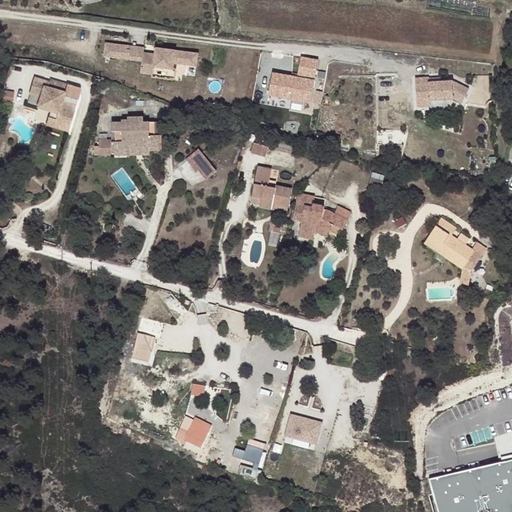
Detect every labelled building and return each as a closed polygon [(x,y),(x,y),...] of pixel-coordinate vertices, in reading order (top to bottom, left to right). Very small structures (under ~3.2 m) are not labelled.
[(133,44),(112,41),(111,54),(136,58),(137,49),(133,49),(133,44)] [(133,49),(137,49),(136,58),(149,59),(150,51),(151,47),(133,44),(133,49)] [(150,51),(149,59),(147,71),(160,73),(161,65),(179,68),(180,61),(203,64),(204,51),(162,46),(162,53),(157,52),(150,51)] [(271,96),(314,103),(321,58),(303,55),(300,75),(275,71),(271,96)] [(436,74),(422,75),(423,96),(437,95),(437,96),(460,95),(469,99),(475,86),(459,78),(436,79),(436,74)] [(26,112),(38,116),(61,123),(65,111),(50,107),(53,97),(36,92),(38,87),(23,82),(18,98),(29,102),(26,112)] [(437,95),(423,96),(424,103),(437,103),(437,96),(437,95)] [(113,130),(113,139),(134,140),(133,135),(165,136),(166,127),(154,127),(154,113),(147,113),(147,107),(130,107),(130,109),(124,109),(124,113),(113,113),(112,120),(126,119),(125,128),(113,129),(113,130)] [(61,123),(38,116),(34,129),(57,136),(61,123)] [(125,128),(126,119),(112,120),(113,129),(125,128)] [(113,139),(113,130),(102,130),(102,146),(113,146),(113,139)] [(134,140),(113,139),(113,146),(150,146),(150,140),(165,140),(165,136),(133,135),(134,140)] [(269,145),(254,140),(251,151),(265,155),(269,145)] [(207,180),(219,170),(202,148),(189,157),(207,180)] [(270,174),(256,170),(249,190),(259,193),(256,199),(256,201),(272,207),(275,198),(287,202),(292,186),(276,180),(274,185),(267,183),(270,174)] [(381,176),(369,172),(364,187),(377,190),(381,176)] [(256,199),(259,193),(249,190),(247,196),(256,199)] [(287,202),(275,198),(272,207),(283,211),(287,202)] [(300,219),(297,227),(305,229),(306,227),(305,203),(295,201),(290,215),(300,219)] [(310,204),(305,203),(306,227),(305,229),(311,231),(312,225),(326,231),(329,225),(339,230),(345,219),(332,212),(323,207),(324,204),(312,201),(310,204)] [(335,205),(332,212),(345,219),(348,212),(335,205)] [(441,222),(425,243),(449,260),(446,264),(459,274),(472,256),(469,254),(463,250),(454,243),(449,240),(455,232),(441,222)] [(326,231),(312,225),(311,231),(324,238),(326,234),(335,238),(339,230),(329,225),(326,231)] [(305,229),(297,227),(295,234),(300,235),(305,229)] [(454,243),(463,250),(468,242),(459,236),(454,243)] [(449,260),(425,243),(422,247),(446,264),(449,260)] [(472,256),(459,274),(456,288),(467,289),(469,275),(485,252),(475,245),(469,254),(472,256)] [(155,339),(138,334),(132,358),(149,363),(155,339)] [(206,388),(193,386),(191,398),(204,400),(206,388)] [(286,439),(318,448),(323,426),(292,417),(286,439)] [(213,429),(187,418),(178,438),(204,450),(213,429)] [(511,459),(511,431),(493,437),(496,449),(499,463),(511,459)] [(248,449),(237,447),(235,456),(262,463),(268,442),(251,438),(248,449)] [(511,511),(511,459),(499,463),(429,481),(437,511),(511,511)]
